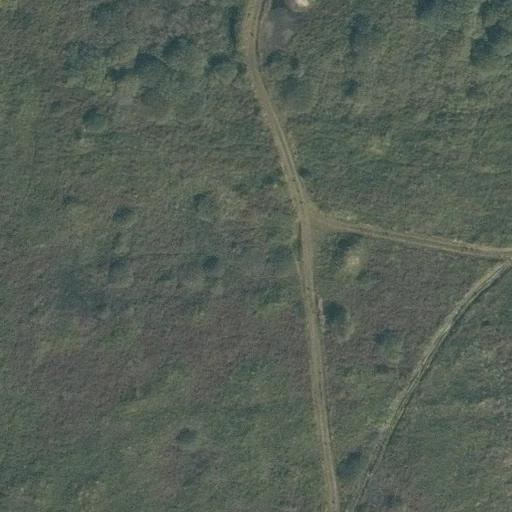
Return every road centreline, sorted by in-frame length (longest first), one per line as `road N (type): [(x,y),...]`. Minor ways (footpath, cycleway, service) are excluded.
road 1 (unknown): [(252,55),(303,197),(353,503)]
road 2 (unknown): [(353,503),(393,410),(458,303),(511,263)]
road 3 (unknown): [(511,262),(347,232),(303,197)]
